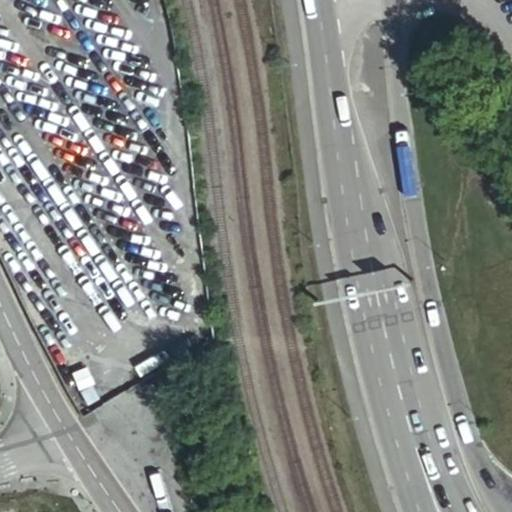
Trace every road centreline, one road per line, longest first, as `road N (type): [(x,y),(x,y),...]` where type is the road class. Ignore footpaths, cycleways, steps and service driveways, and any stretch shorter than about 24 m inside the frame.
road 1 (secondary): [(491,491),(423,262),(392,0)]
road 2 (primary): [(317,0),(415,448)]
road 3 (unclassified): [(66,433),(0,315)]
